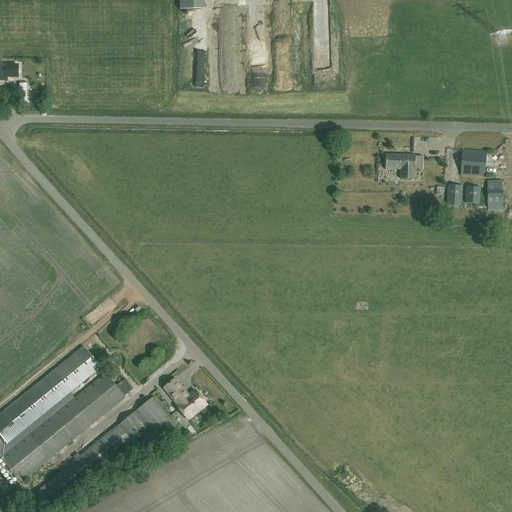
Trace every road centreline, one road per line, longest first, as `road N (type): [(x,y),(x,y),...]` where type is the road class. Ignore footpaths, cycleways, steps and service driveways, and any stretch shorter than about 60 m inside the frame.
road 1 (unclassified): [(511,126),(26,118),(1,132)]
road 2 (unclassified): [(338,511),(1,132)]
